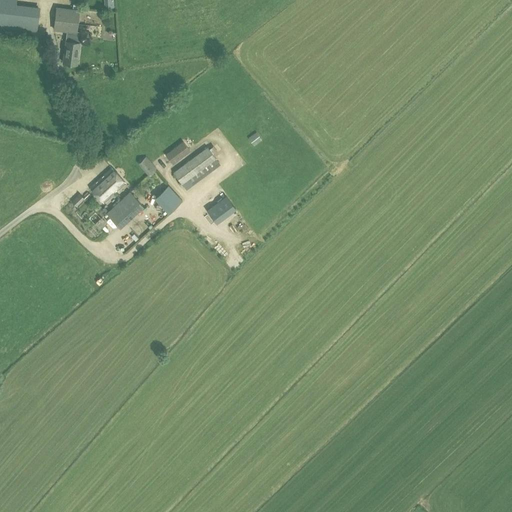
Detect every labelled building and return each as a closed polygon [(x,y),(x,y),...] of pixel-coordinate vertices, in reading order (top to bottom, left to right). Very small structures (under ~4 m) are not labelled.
[(0,0),(0,26),(9,28),(11,13),(14,13),(15,6),(16,6),(16,0),(0,0)] [(39,9),(16,6),(15,6),(14,13),(11,13),(9,28),(37,32),(39,9)] [(77,64),(81,38),(81,31),(76,31),(79,11),(57,8),(55,29),(70,31),(68,42),(65,42),(63,62),(77,64)] [(256,131),(248,138),(254,145),(262,139),(256,131)] [(166,155),(172,163),(190,150),(183,142),(166,155)] [(182,184),(216,158),(207,147),(173,172),(182,184)] [(149,174),(155,169),(151,165),(146,170),(149,174)] [(109,186),(115,192),(120,188),(126,183),(112,168),(100,179),(108,187),(109,186)] [(108,187),(100,179),(90,188),(104,202),(115,192),(109,186),(108,187)] [(130,191),(125,195),(106,213),(120,228),(144,206),(130,191)] [(212,200),(217,207),(229,198),(223,192),(212,200)] [(76,206),(83,198),(78,193),(71,201),(76,206)] [(200,209),(206,217),(218,209),(211,201),(200,209)] [(100,230),(107,223),(101,217),(94,224),(100,230)]
